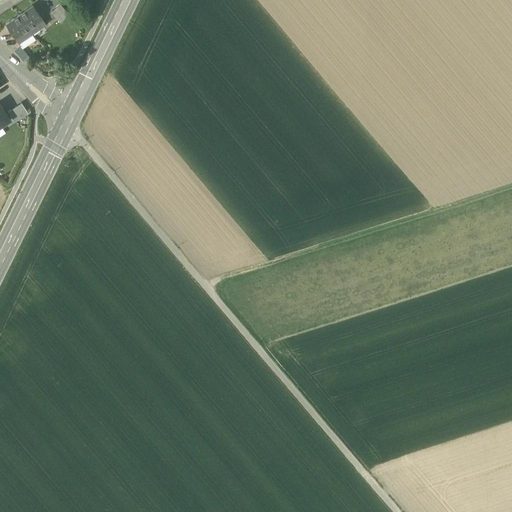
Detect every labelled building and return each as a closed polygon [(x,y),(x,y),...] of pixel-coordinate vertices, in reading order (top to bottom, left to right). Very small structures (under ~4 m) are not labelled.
[(50,12),(59,23),(69,14),(60,4),(50,12)] [(19,15),(32,33),(32,34),(39,29),(36,25),(41,21),(44,25),(45,25),(32,6),(19,15)] [(32,33),(19,15),(6,24),(15,38),(22,34),(25,38),(32,33)] [(36,25),(39,29),(44,25),(41,21),(36,25)] [(36,39),(32,34),(32,33),(25,38),(19,42),(23,48),(36,39)] [(22,34),(15,38),(19,42),(25,38),(22,34)] [(14,50),(23,61),(28,56),(20,46),(14,50)] [(21,102),(8,111),(14,121),(28,112),(21,102)] [(0,104),(0,124),(1,124),(9,118),(0,104)]
